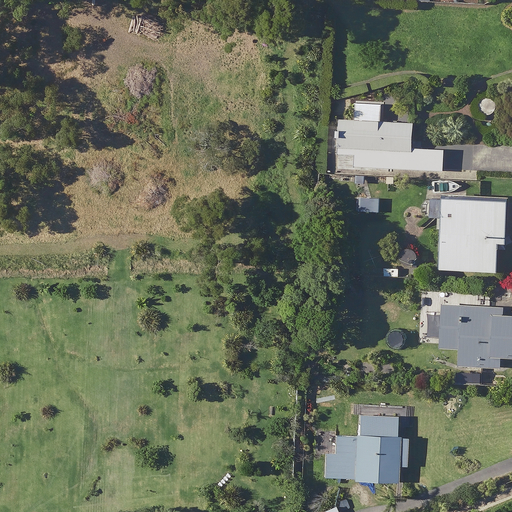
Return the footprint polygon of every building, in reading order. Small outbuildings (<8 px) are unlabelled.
[(380,106),(354,105),(353,120),(336,119),(335,149),(334,169),(382,172),(443,174),(443,169),(471,170),(473,143),(412,140),(413,124),(380,123),(380,106)] [(375,199),(353,198),(353,214),(375,214),(375,199)] [(506,205),(424,202),(423,218),(441,219),(438,272),(495,275),(496,246),(504,247),(506,205)] [(511,318),(511,319),(511,310),(427,307),(426,316),(440,317),(439,350),(457,350),(456,369),(500,370),(501,360),(511,360),(511,318)] [(399,484),(404,427),(410,428),(412,407),(406,406),(356,402),(353,437),(330,435),(329,453),(322,453),(320,478),(399,484)]
